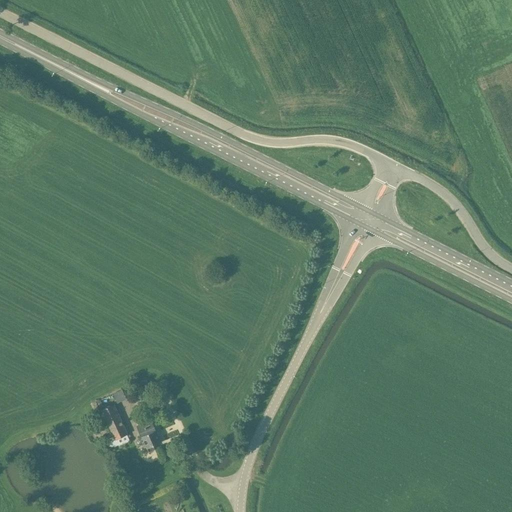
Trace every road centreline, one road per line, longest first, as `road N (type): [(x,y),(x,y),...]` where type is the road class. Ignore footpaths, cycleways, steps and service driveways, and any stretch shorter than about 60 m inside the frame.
road 1 (unclassified): [(386,162),(335,141),(245,136),(0,11)]
road 2 (primary): [(363,209),(0,32)]
road 3 (primary): [(0,41),(357,222)]
road 4 (unclassified): [(239,511),(248,457),(319,313)]
road 5 (primary): [(371,230),(511,301)]
road 6 (unclassified): [(511,269),(488,252),(442,191),(400,169)]
road 7 (primary): [(511,283),(378,216)]
